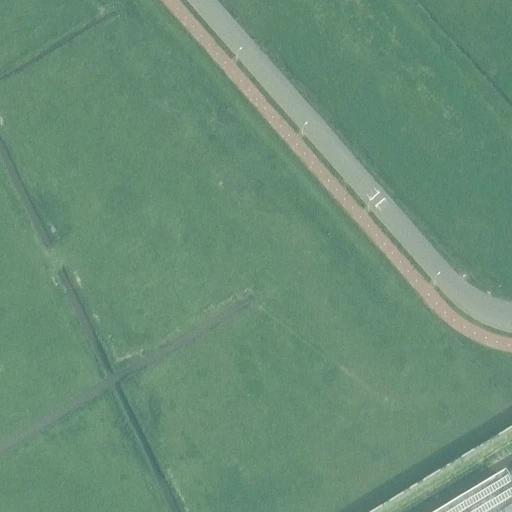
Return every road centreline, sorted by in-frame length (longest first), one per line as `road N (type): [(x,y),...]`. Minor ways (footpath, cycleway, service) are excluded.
road 1 (unclassified): [(200,0),(452,285),(484,308),(511,313)]
road 2 (unclassified): [(213,148),(97,274)]
road 3 (unclassified): [(97,274),(0,375)]
road 4 (unclassified): [(0,176),(97,274)]
